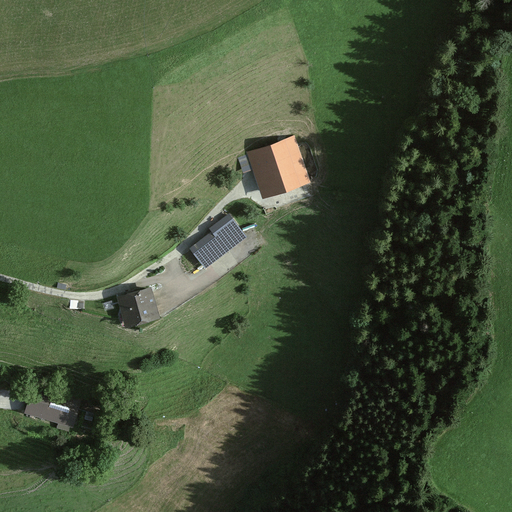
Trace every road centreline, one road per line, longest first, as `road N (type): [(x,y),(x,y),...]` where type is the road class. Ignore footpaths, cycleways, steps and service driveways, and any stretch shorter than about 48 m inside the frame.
road 1 (track): [(237,192),(180,251),(101,297),(0,278)]
road 2 (track): [(257,0),(113,65),(0,81)]
